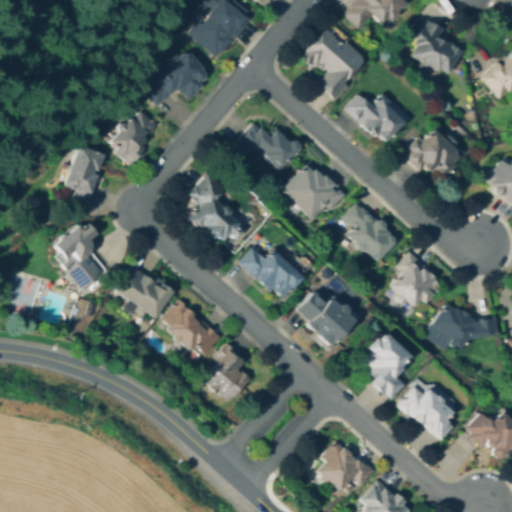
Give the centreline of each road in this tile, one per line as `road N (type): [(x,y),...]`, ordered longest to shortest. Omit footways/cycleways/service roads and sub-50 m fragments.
road 1 (residential): [(252,66),(438,237),(474,247)]
road 2 (tertiary): [(245,488),(146,401),(67,362),(0,350)]
road 3 (residential): [(142,210),(149,187),(304,0)]
road 4 (residential): [(300,370),(137,210)]
road 5 (residential): [(300,370),(438,490),(475,503)]
road 6 (residential): [(245,488),(330,396)]
road 7 (residential): [(300,370),(217,463)]
